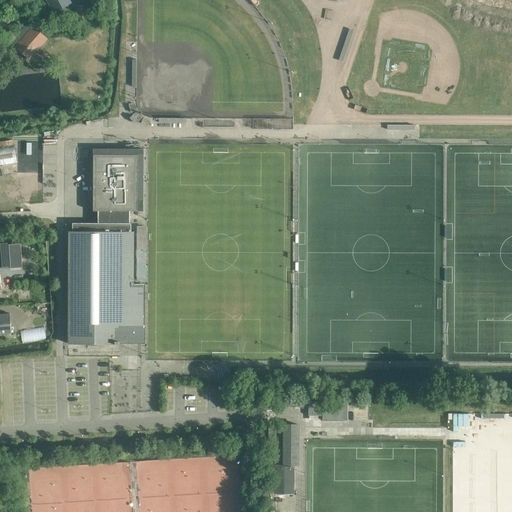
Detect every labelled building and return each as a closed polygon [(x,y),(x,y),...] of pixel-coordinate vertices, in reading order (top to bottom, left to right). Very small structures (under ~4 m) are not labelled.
[(69,0),(46,0),(54,13),(72,3),(69,0)] [(89,4),(78,6),(76,6),(79,22),(80,27),(92,25),(96,24),(96,20),(92,21),(91,20),(92,20),(89,4)] [(54,37),(66,35),(64,22),(52,24),(54,37)] [(15,49),(33,28),(30,26),(28,24),(26,26),(9,45),(15,49)] [(33,28),(15,49),(28,61),(46,40),(33,28)] [(342,62),(353,30),(349,29),(338,60),(342,62)] [(34,140),(22,142),(30,191),(42,189),(34,140)] [(0,164),(17,162),(14,147),(0,149),(0,164)] [(144,149),(93,149),(92,211),(98,211),(98,223),(72,223),(72,231),(131,231),(131,223),(130,223),(130,211),(143,211),(144,149)] [(146,227),(137,227),(137,272),(137,280),(146,280),(146,272),(146,227)] [(72,231),(69,231),(68,344),(73,344),(77,344),(77,341),(115,341),(115,344),(119,344),(119,342),(143,342),(143,284),(134,284),(134,231),(131,231),(72,231)] [(0,266),(8,266),(6,243),(1,244),(0,241),(0,240),(0,266)] [(20,243),(8,244),(10,268),(22,267),(20,243)] [(10,313),(0,313),(0,334),(12,333),(10,313)] [(348,402),(308,402),(308,415),(322,415),(322,420),(348,420),(348,402)] [(467,414),(453,414),(453,432),(458,432),(458,426),(467,426),(467,414)] [(283,428),(275,428),(275,465),(283,465),(294,466),(299,466),(299,423),(283,423),(283,428)] [(275,465),(274,494),(294,494),(294,466),(283,465),(275,465)]
